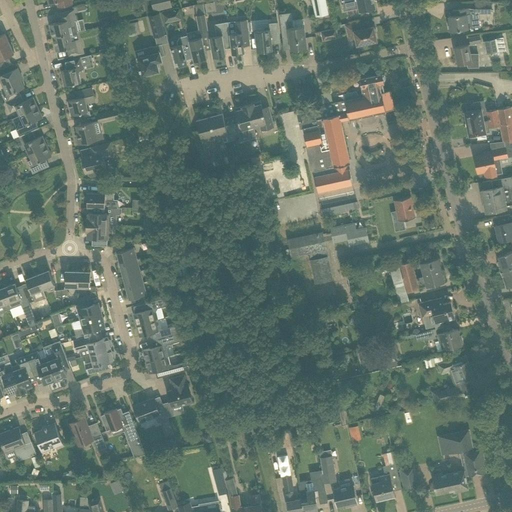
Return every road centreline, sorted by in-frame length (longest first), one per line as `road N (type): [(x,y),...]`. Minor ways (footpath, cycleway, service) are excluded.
road 1 (tertiary): [(511,379),(416,49)]
road 2 (residential): [(0,416),(126,376),(131,362),(106,265),(96,253),(69,251)]
road 3 (residential): [(188,83),(322,71),(416,49)]
road 4 (residential): [(69,251),(70,180),(40,55)]
